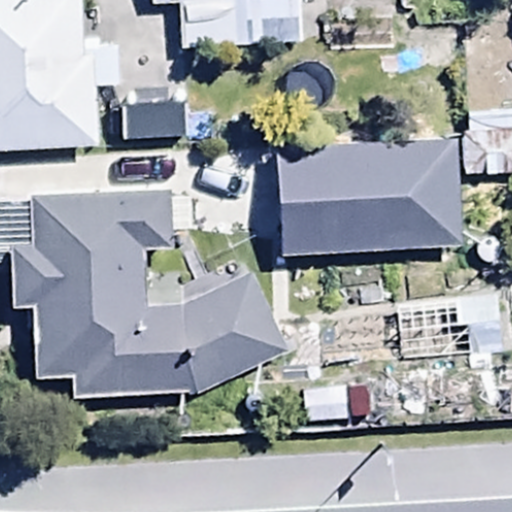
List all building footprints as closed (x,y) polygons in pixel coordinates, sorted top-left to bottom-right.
[(0,0),(0,161),(91,162),(92,100),(115,100),(116,56),(78,56),(78,0),(0,0)] [(302,0),(144,0),(146,20),(176,18),(178,66),(306,60),(302,0)] [(270,157),(273,266),(459,260),(456,151),(270,157)] [(9,319),(27,318),(31,391),(69,389),(71,413),(198,406),(279,363),(238,287),(174,321),(137,324),(132,258),(165,255),(161,203),(0,214),(0,265),(5,265),(9,319)] [(511,299),(506,299),(503,336),(511,337),(511,299)] [(501,362),(499,312),(393,316),(395,367),(501,362)] [(362,387),(365,436),(448,433),(445,384),(362,387)]
